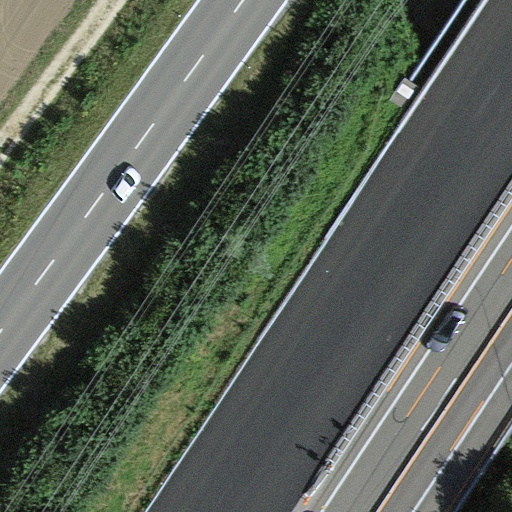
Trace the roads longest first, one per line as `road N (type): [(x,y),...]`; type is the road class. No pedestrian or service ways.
road 1 (motorway): [(511,96),(236,511)]
road 2 (primary): [(0,332),(243,0)]
road 3 (motorway): [(368,511),(511,294)]
road 4 (track): [(113,0),(0,151)]
road 5 (unclassified): [(461,0),(511,176)]
